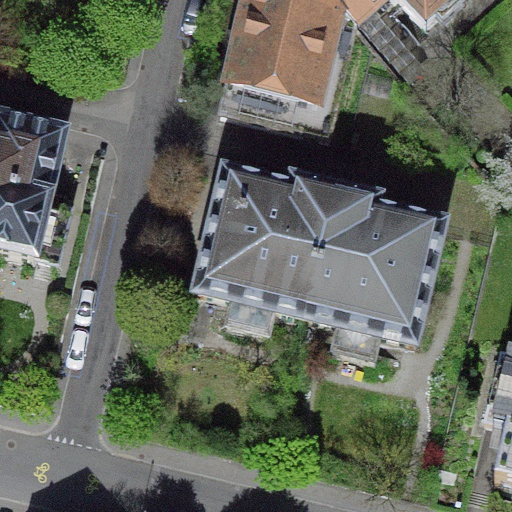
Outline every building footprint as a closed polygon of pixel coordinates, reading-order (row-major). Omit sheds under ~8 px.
[(356,30),(328,0),(245,0),(249,1),(221,121),(274,133),(328,145),(356,30)] [(328,0),(356,30),(388,0),(389,0),(395,6),(398,3),(426,34),(462,0),(328,0)] [(0,258),(34,267),(35,266),(59,271),(73,215),(47,209),(63,143),(14,131),(0,127),(0,258)] [(304,195),(294,192),(292,198),(226,182),(198,301),(231,309),(225,333),(269,344),(275,320),(306,327),(335,202),(326,200),(327,198),(316,196),(305,193),(304,195)] [(345,204),(335,202),(306,327),(337,334),(331,358),(375,369),(380,345),(414,353),(443,233),(376,218),(377,212),(367,210),(367,208),(356,205),(345,203),(345,204)] [(511,491),(511,360),(501,358),(484,428),(507,434),(495,487),(511,491)]
